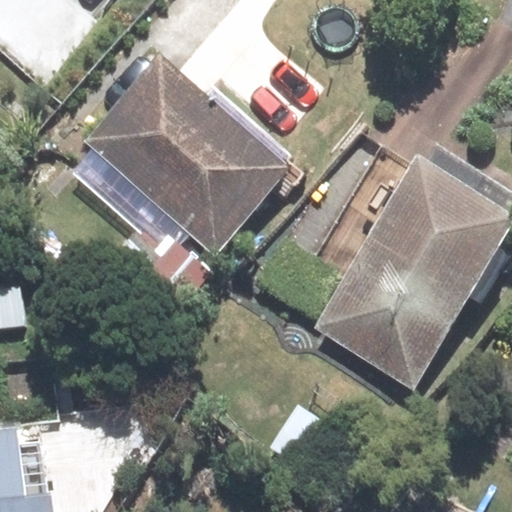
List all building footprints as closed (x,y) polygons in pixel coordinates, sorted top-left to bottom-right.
[(92,65),(57,33),(30,63),(66,95),(92,65)] [(289,180),(164,70),(71,180),(139,240),(109,274),(171,328),(212,283),(204,276),(289,180)] [(511,244),(511,240),(415,180),(314,339),(412,401),(511,244)] [(329,435),(299,414),(267,459),(297,480),(329,435)] [(0,511),(47,511),(39,438),(0,442),(0,511)]
